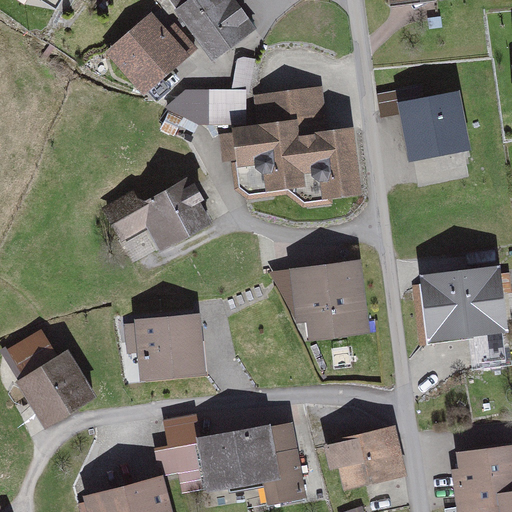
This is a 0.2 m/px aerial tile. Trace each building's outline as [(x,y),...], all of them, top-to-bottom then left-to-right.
[(221,0),(161,0),(202,61),(244,34),(221,0)] [(153,22),(106,64),(144,106),(191,63),(153,22)] [(460,87),(398,98),(409,158),(471,146),(460,87)] [(320,88),(255,96),(259,120),(233,123),(234,133),(220,135),(223,159),(235,158),(239,184),(249,191),(288,187),(305,201),(327,198),(326,194),(362,189),(353,123),(326,127),(320,88)] [(205,229),(186,195),(135,223),(155,257),(205,229)] [(507,330),(499,262),(422,271),(430,339),(507,330)] [(351,269),(287,278),(296,345),(361,336),(351,269)] [(201,310),(136,314),(140,372),(204,368),(201,310)] [(504,345),(479,348),(481,363),(506,361),(504,345)] [(61,355),(8,387),(36,432),(88,401),(61,355)] [(295,416),(197,434),(207,486),(262,476),(267,503),(310,495),(295,416)] [(393,427),(325,442),(331,467),(338,465),(342,484),(403,471),(393,427)] [(511,511),(511,438),(448,448),(457,511),(511,511)] [(173,511),(163,471),(79,492),(84,511),(173,511)]
